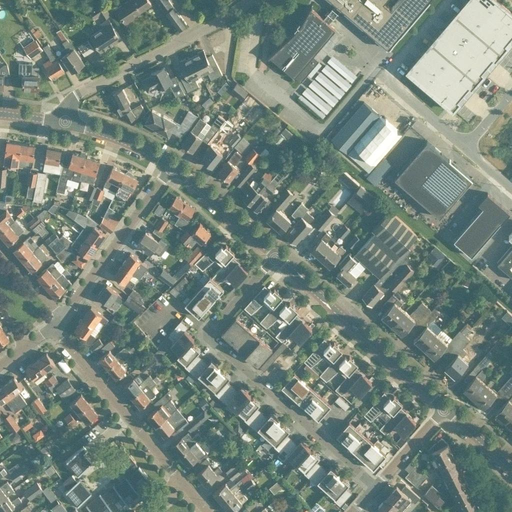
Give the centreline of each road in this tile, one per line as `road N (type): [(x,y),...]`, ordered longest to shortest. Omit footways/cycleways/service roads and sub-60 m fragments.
road 1 (residential): [(64,123),(74,96),(253,0)]
road 2 (residential): [(376,487),(206,334)]
road 3 (tertiary): [(445,408),(275,256)]
road 4 (residential): [(176,477),(52,327)]
road 5 (residential): [(62,318),(171,168)]
road 6 (tertiary): [(275,256),(171,168)]
